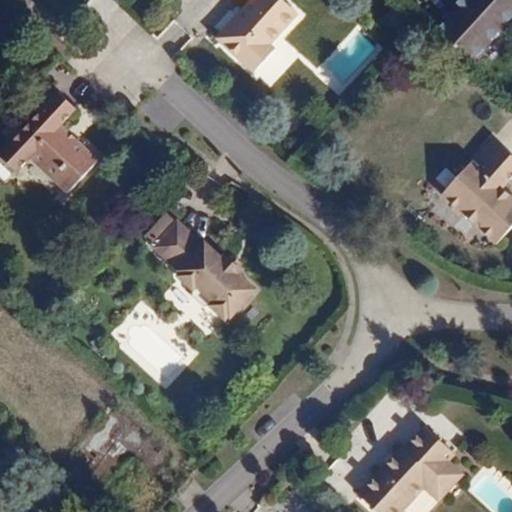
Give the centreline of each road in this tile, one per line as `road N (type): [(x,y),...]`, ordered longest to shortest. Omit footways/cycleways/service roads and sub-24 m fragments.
road 1 (residential): [(121,35),(367,256),(398,311)]
road 2 (residential): [(398,311),(362,364),(218,511)]
